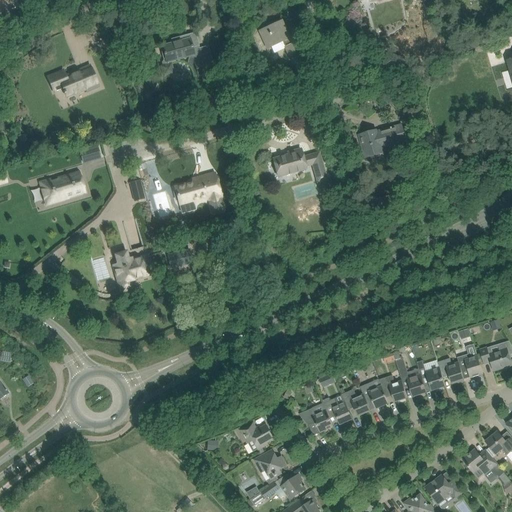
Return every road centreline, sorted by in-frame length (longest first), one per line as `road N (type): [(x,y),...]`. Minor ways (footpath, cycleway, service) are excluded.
road 1 (secondary): [(167,367),(511,202)]
road 2 (residential): [(113,140),(334,81),(312,0)]
road 3 (residential): [(316,449),(491,385),(506,390)]
road 4 (residential): [(355,504),(506,390)]
